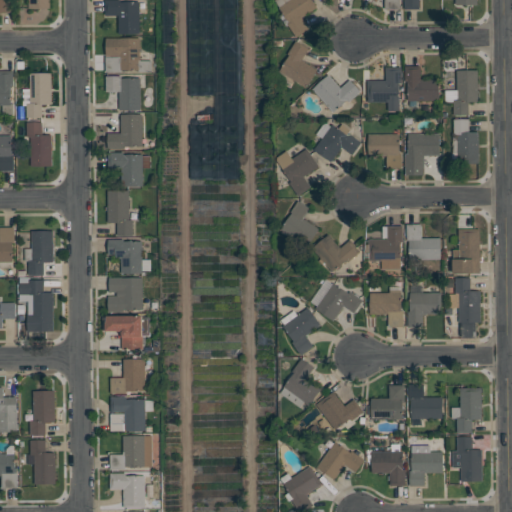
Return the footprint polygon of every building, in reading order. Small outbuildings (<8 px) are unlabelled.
[(0,0),(13,0),(13,12),(0,12),(0,0)] [(50,0),(51,8),(29,9),(28,0),(50,0)] [(106,0),(120,0),(121,1),(139,1),(140,34),(119,34),(119,15),(106,15),(106,0)] [(278,7),(288,0),(312,0),(317,7),(302,17),(309,28),(296,37),(287,24),(289,23),(278,7)] [(401,0),(401,8),(385,9),(385,0),(401,0)] [(420,0),(420,9),(405,9),(404,0),(420,0)] [(106,37),(139,37),(139,60),(153,60),(153,71),(107,72),(106,37)] [(280,70),(290,55),(288,54),(297,41),(309,49),(302,60),(318,70),(307,87),(280,70)] [(405,66),(420,66),(421,80),(439,79),(439,100),(409,101),(408,82),(405,82),(405,66)] [(368,80),(386,80),(386,67),(401,67),(402,110),(387,110),(387,102),(368,102),(368,80)] [(0,70),(13,70),(14,86),(11,86),(12,105),(0,105),(0,70)] [(457,70),(478,70),(478,102),(469,102),(469,114),(454,114),(454,99),(457,99),(457,70)] [(30,72),(52,72),(52,104),(43,104),(43,117),(27,117),(27,105),(23,105),(23,88),(30,88),(30,72)] [(313,88),(329,74),(341,88),(351,79),(361,91),(349,102),(347,99),(334,111),(313,88)] [(106,75),(122,75),(122,78),(140,77),(141,110),(120,110),(119,91),(107,91),(106,75)] [(108,133),(121,133),(121,114),(143,114),(143,146),(124,146),(124,149),(108,149),(108,133)] [(454,119),(469,118),(469,131),(479,131),(479,163),(458,164),(458,135),(454,135),(454,119)] [(27,122),(43,121),(43,135),(52,134),(53,166),(31,166),(31,136),(27,136),(27,122)] [(332,124),(347,134),(348,132),(361,142),(352,154),(342,147),(331,162),(314,149),(332,124)] [(408,133),(440,133),(440,155),(424,155),(424,175),(406,175),(406,153),(408,153),(408,133)] [(368,134),(400,134),(400,152),(402,152),(402,168),(387,168),(387,155),(369,155),(368,134)] [(14,155),(14,169),(0,170),(0,135),(12,135),(12,155),(14,155)] [(299,196),(290,182),(291,181),(276,158),(287,150),(292,158),(307,148),(320,166),(305,177),(312,187),(299,196)] [(108,152),(124,152),(124,154),(143,154),(143,186),(123,186),(123,168),(108,168),(108,152)] [(107,191),(129,190),(130,219),(133,219),(133,235),(117,235),(117,222),(108,222),(107,191)] [(278,230),(298,200),(310,208),(303,218),(319,228),(306,248),(278,230)] [(407,224),(422,224),(422,238),(441,237),(441,259),(409,260),(409,240),(407,240),(407,224)] [(370,261),(369,239),(388,239),(387,225),(403,225),(403,242),(400,242),(401,260),(370,261)] [(0,227),(15,227),(15,243),(13,243),(13,261),(0,261),(0,227)] [(458,229),(480,228),(480,273),(454,273),(453,249),(459,249),(458,229)] [(32,231),(54,230),(54,262),(45,262),(45,275),(29,275),(28,260),(32,260),(32,231)] [(312,248),(328,234),(340,248),(350,239),(360,251),(348,261),(346,259),(332,272),(312,248)] [(109,239),(124,239),(124,240),(142,240),(143,273),(121,274),(121,258),(116,258),(116,255),(109,255),(109,239)] [(109,277),(143,277),(143,311),(109,312),(109,296),(117,296),(117,292),(109,292),(109,277)] [(455,278),(471,278),(471,290),(481,290),(481,322),(476,322),(477,337),(460,337),(459,293),(456,293),(455,278)] [(20,279),(45,279),(45,292),(54,292),(54,331),(28,331),(28,314),(33,314),(33,294),(20,294),(20,279)] [(316,308),(334,283),(349,293),(350,291),(363,300),(354,313),(343,305),(333,320),(316,308)] [(442,292),(442,314),(423,314),(423,326),(408,327),(408,311),(410,311),(410,285),(424,285),(424,292),(442,292)] [(401,292),(401,311),(404,311),(404,326),(389,327),(388,313),(370,314),(370,292),(401,292)] [(0,306),(1,306),(1,303),(16,302),(16,318),(3,318),(3,328),(0,328),(0,306)] [(283,325),(308,307),(321,324),(306,335),(314,346),(302,355),(292,342),(294,340),(283,325)] [(143,315),(144,348),(122,349),(122,330),(106,331),(106,321),(107,321),(107,316),(143,315)] [(302,357),(314,367),(306,378),(321,388),(309,405),(282,385),(302,357)] [(124,358),(145,358),(146,391),(127,391),(127,392),(111,393),(110,378),(124,377),(124,358)] [(411,419),(411,399),(409,399),(409,384),(424,384),(424,397),(442,396),(443,418),(411,419)] [(371,419),(371,397),(389,397),(389,385),(405,385),(405,400),(403,400),(403,419),(371,419)] [(0,387),(4,387),(4,396),(17,396),(18,431),(0,431),(0,387)] [(460,387),(481,387),(482,418),(472,418),(473,432),(457,432),(456,418),(452,418),(451,407),(461,407),(460,387)] [(33,390),(55,390),(56,421),(46,421),(46,434),(30,435),(30,420),(34,420),(33,390)] [(316,405),(334,391),(345,406),(354,399),(364,411),(352,420),(350,418),(335,430),(316,405)] [(111,397),(126,397),(126,399),(145,399),(146,430),(111,430),(111,397)] [(123,435),(145,435),(145,467),(126,467),(126,469),(111,469),(111,454),(123,454),(123,435)] [(461,479),(461,451),(457,451),(457,436),(472,436),(473,450),(482,449),(483,479),(461,479)] [(31,440),(46,439),(46,452),(57,452),(57,484),(35,484),(34,464),(28,464),(28,454),(31,454),(31,440)] [(317,467),(335,441),(350,452),(352,450),(365,459),(356,472),(345,465),(335,480),(317,467)] [(372,451),(402,450),(403,469),(405,469),(405,485),(390,485),(390,472),(372,473),(372,451)] [(443,451),(444,473),(425,473),(425,485),(410,486),(410,470),(412,470),(412,452),(443,451)] [(0,453),(15,453),(15,472),(18,472),(18,488),(2,488),(2,475),(0,475),(0,453)] [(280,478),(289,473),(292,477),(310,466),(322,484),(307,494),(314,504),(301,511),(299,511),(292,500),(289,501),(285,495),(289,492),(280,478)] [(110,473),(126,473),(126,475),(145,475),(145,506),(124,507),(123,488),(110,489),(110,473)]
